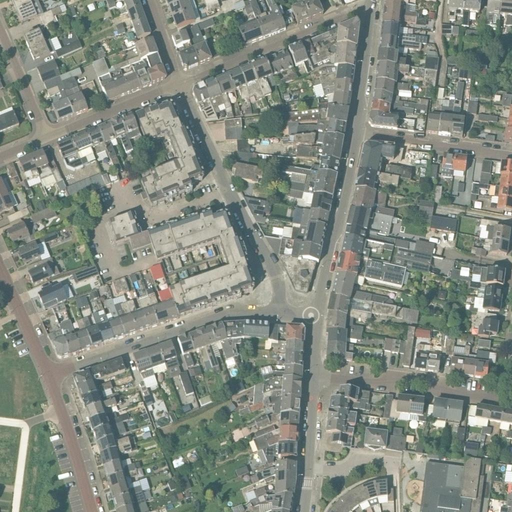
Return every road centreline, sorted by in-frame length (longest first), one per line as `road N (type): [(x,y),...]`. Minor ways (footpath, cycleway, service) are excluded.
road 1 (residential): [(46,377),(223,314),(278,313)]
road 2 (residential): [(372,12),(357,11),(179,83)]
road 3 (residential): [(494,396),(440,393),(424,380),(399,377),(381,385),(312,377)]
road 4 (tertiary): [(316,316),(355,132)]
road 5 (residential): [(511,157),(355,132)]
road 6 (residential): [(46,138),(179,83)]
road 7 (residential): [(91,511),(46,377)]
road 8 (tertiary): [(303,511),(312,377)]
road 9 (residential): [(278,313),(268,260),(229,193)]
road 10 (tertiary): [(355,132),(372,12)]
road 11 (residential): [(229,193),(179,83)]
